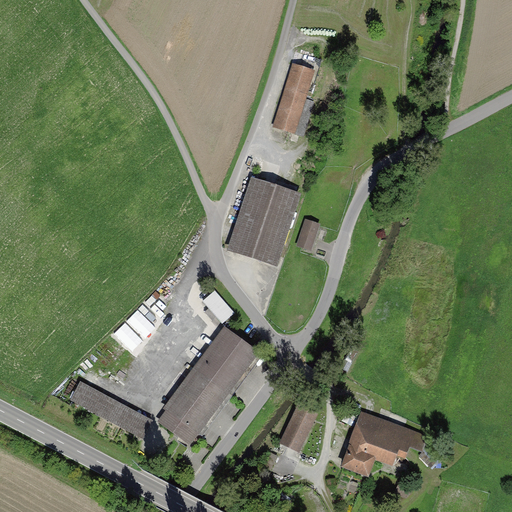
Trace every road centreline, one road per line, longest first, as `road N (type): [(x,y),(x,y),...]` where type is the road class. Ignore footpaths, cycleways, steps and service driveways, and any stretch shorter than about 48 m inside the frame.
road 1 (unclassified): [(296,361),(253,320),(216,246),(294,0)]
road 2 (residential): [(511,99),(408,153),(362,194),(327,302),(296,361)]
road 3 (track): [(218,224),(158,99),(85,0)]
road 4 (primary): [(190,511),(0,409)]
road 5 (track): [(286,30),(340,38),(374,56),(387,77),(391,115),(384,169)]
road 6 (unclassified): [(176,511),(296,361)]
road 7 (track): [(465,0),(448,91),(453,130)]
road 8 (track): [(332,390),(320,479),(336,511)]
